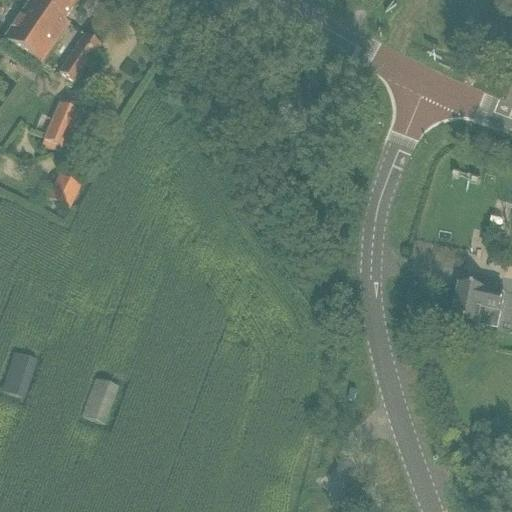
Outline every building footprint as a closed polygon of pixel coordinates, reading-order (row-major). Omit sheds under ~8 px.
[(31,0),(30,3),(6,41),(43,65),(57,43),(68,26),(63,23),(77,0),(31,0)] [(58,75),(74,86),(100,48),(84,37),(58,75)] [(60,156),(78,114),(60,106),(42,148),(60,156)] [(79,186),(58,175),(47,197),(68,208),(79,186)] [(497,331),(504,296),(485,292),(486,288),(472,285),(471,289),(460,287),(452,323),(478,328),(478,327),(497,331)] [(11,358),(0,391),(0,392),(22,399),(33,366),(11,358)] [(121,386),(95,377),(82,415),(109,424),(121,386)]
